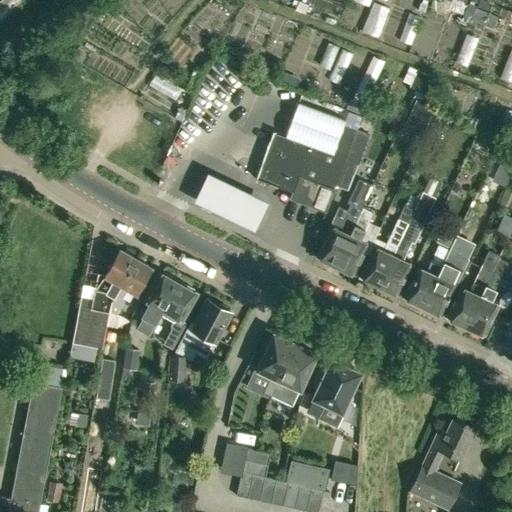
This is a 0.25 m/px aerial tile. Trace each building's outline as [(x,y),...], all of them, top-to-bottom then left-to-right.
[(409,87),(421,91),(425,93),(431,78),(432,76),(424,73),(416,70),(411,82),(409,87)] [(346,109),(361,114),(365,104),(351,98),(346,109)] [(414,103),(407,119),(422,126),(430,111),(414,103)] [(356,129),(343,124),(345,119),(307,105),(295,140),(273,132),(256,178),(292,191),(289,198),(326,212),(336,185),(344,162),(356,129)] [(442,137),(450,119),(436,113),(428,131),(442,137)] [(56,133),(43,124),(39,130),(52,139),(56,133)] [(356,129),(344,162),(357,166),(358,164),(369,134),(356,129)] [(206,178),(192,207),(254,236),(268,207),(206,178)] [(354,224),(362,206),(369,192),(362,188),(359,196),(356,194),(349,209),(341,205),(331,227),(331,226),(317,256),(320,258),(319,260),(328,264),(329,262),(335,265),(354,224)] [(402,260),(407,249),(411,241),(413,242),(434,196),(423,191),(415,208),(398,245),(397,244),(379,285),(385,288),(384,290),(392,294),(393,292),(397,293),(411,264),(402,260)] [(398,245),(415,208),(405,203),(382,250),(374,247),(361,277),(364,278),(363,280),(371,284),(372,282),(379,285),(397,244),(398,245)] [(359,240),(364,229),(372,211),(362,206),(354,224),(335,265),(342,268),(341,270),(349,274),(350,272),(353,273),(367,243),(359,240)] [(446,248),(453,233),(442,228),(435,243),(446,248)] [(422,305),(448,250),(438,245),(426,271),(418,267),(404,297),(407,298),(406,301),(415,304),(416,302),(422,305)] [(112,299),(136,258),(120,249),(105,275),(117,282),(112,291),(99,289),(93,319),(83,317),(78,342),(104,347),(108,325),(112,299)] [(446,280),(451,270),(458,254),(448,250),(422,305),(429,308),(428,311),(436,314),(437,312),(440,314),(454,284),(446,280)] [(466,326),(492,270),(496,261),(498,257),(488,252),(470,291),(461,288),(447,317),(451,319),(450,321),(458,325),(459,323),(466,326)] [(131,290),(137,293),(152,267),(136,258),(112,299),(108,325),(120,327),(122,312),(129,300),(127,298),(131,290)] [(502,275),(492,270),(466,326),(472,329),(471,331),(479,335),(480,333),(484,334),(498,305),(490,301),(502,275)] [(150,334),(161,313),(178,282),(172,279),(173,276),(164,272),(163,274),(160,272),(146,299),(150,301),(142,315),(144,316),(138,327),(150,334)] [(186,322),(181,319),(196,292),(193,290),(194,288),(186,283),(185,285),(178,282),(161,313),(174,320),(172,324),(171,328),(163,343),(171,348),(186,322)] [(191,321),(179,342),(173,354),(186,355),(186,357),(190,360),(191,360),(192,360),(196,353),(196,352),(205,357),(212,344),(214,341),(230,311),(227,309),(228,307),(219,302),(218,304),(208,299),(194,323),(191,321)] [(262,392),(270,396),(295,343),(273,333),(254,374),(268,380),(262,392)] [(96,350),(97,345),(78,342),(72,341),(72,343),(70,357),(84,360),(94,362),(96,350)] [(316,353),(295,343),(270,396),(271,396),(292,406),(299,389),(316,353)] [(140,349),(125,347),(122,367),(137,369),(140,349)] [(173,354),(171,353),(168,378),(184,379),(186,357),(186,355),(173,354)] [(314,395),(307,410),(320,416),(326,404),(341,411),(352,387),(359,373),(351,369),(352,365),(335,357),(334,361),(331,360),(314,395)] [(112,360),(102,358),(95,397),(105,398),(112,360)] [(153,382),(143,380),(141,398),(151,399),(153,382)] [(0,511),(38,511),(46,471),(62,388),(58,387),(32,382),(10,498),(0,496),(0,511)] [(142,399),(140,411),(149,412),(151,400),(142,399)] [(139,411),(137,428),(150,430),(152,412),(149,412),(140,411),(139,411)] [(86,427),(88,415),(80,413),(78,413),(71,412),(69,423),(76,425),(84,427),(86,427)] [(474,427),(453,416),(446,432),(439,428),(411,490),(447,508),(459,483),(433,470),(443,449),(460,458),(474,427)] [(267,465),(270,454),(246,448),(244,460),(267,465)] [(241,472),(253,474),(264,477),(267,465),(244,460),(241,472)] [(290,460),(285,481),(288,482),(299,485),(311,487),(323,490),(327,469),(290,460)] [(347,463),(344,481),(356,483),(357,465),(347,463)] [(143,478),(154,480),(156,465),(145,464),(143,478)] [(253,474),(241,472),(236,495),(248,498),(253,474)] [(248,498),(259,500),(265,477),(264,477),(253,474),(248,498)] [(259,500),(271,503),(276,480),(265,477),(259,500)] [(59,502),(63,483),(50,480),(47,500),(59,502)] [(276,480),(271,503),(283,506),(288,482),(285,481),(276,480)] [(283,506),(294,508),(299,485),(288,482),(283,506)] [(311,487),(299,485),(294,508),(306,511),(311,487)] [(317,511),(323,490),(311,487),(306,511),(311,511),(317,511)]
